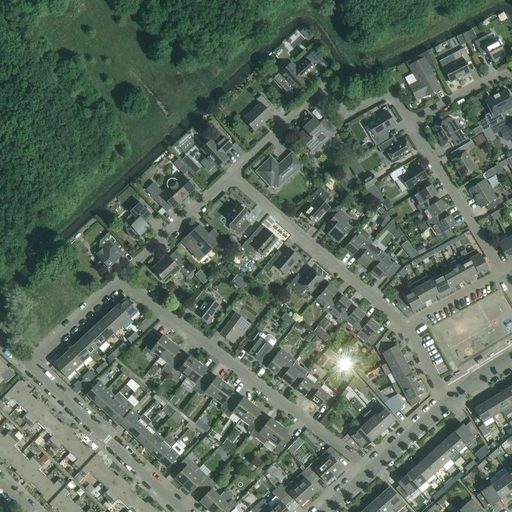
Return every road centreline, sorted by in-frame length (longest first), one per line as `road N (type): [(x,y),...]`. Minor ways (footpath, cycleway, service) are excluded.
road 1 (residential): [(370,469),(120,278)]
road 2 (residential): [(232,174),(317,93),(332,94),(351,112),(395,96),(412,122)]
road 3 (residential): [(408,324),(232,174)]
road 4 (residential): [(30,365),(183,511)]
road 5 (residential): [(412,122),(506,272)]
road 6 (residential): [(120,278),(232,174)]
road 7 (residential): [(30,365),(120,278)]
